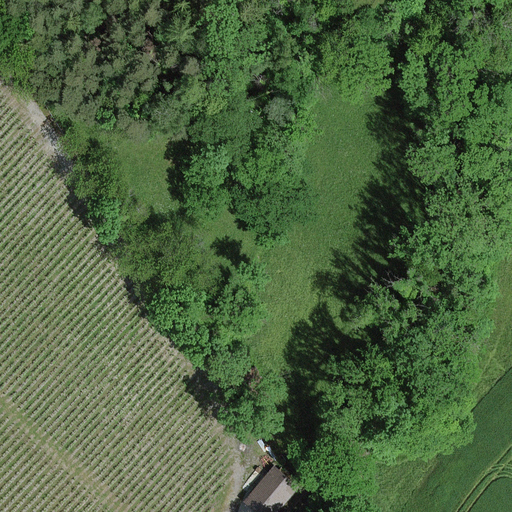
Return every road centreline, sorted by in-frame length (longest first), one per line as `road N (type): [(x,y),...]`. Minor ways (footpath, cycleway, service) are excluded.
road 1 (track): [(425,0),(453,128),(428,267),(289,511)]
road 2 (track): [(236,511),(256,481),(256,453),(0,45)]
